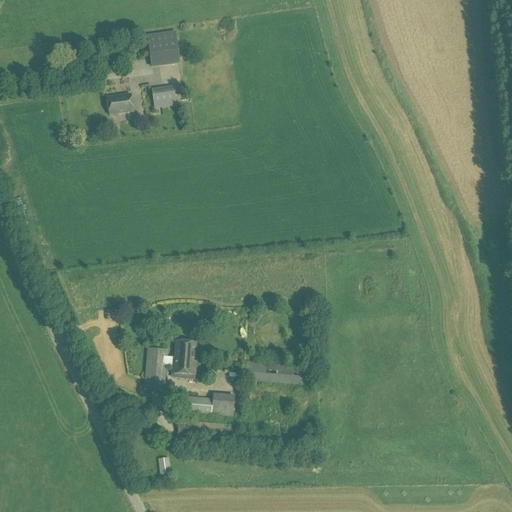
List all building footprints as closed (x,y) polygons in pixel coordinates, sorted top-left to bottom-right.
[(148,37),(152,69),(180,65),(176,33),(148,37)] [(153,93),(155,109),(177,106),(175,90),(153,93)] [(107,99),(110,117),(133,114),(131,96),(107,99)] [(170,359),(169,367),(168,375),(194,377),(196,361),(194,361),(195,343),(175,342),(173,359),(170,359)] [(169,367),(170,359),(164,358),(164,351),(146,350),(143,392),(161,393),(163,367),(169,367)] [(243,381),(310,387),(311,367),(245,362),(243,381)] [(180,413),(233,418),(235,396),(214,395),(213,400),(181,397),(180,413)] [(178,439),(302,450),(304,433),(179,422),(178,439)]
